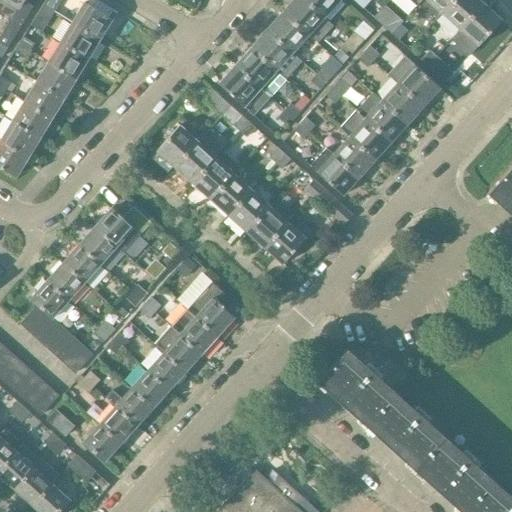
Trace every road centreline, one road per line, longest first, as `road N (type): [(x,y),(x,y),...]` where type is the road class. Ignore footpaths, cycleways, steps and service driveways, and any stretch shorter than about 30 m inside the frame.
road 1 (residential): [(0,204),(31,223),(55,209),(205,40)]
road 2 (residential): [(254,367),(421,181)]
road 3 (residential): [(412,511),(254,367)]
road 4 (residential): [(124,511),(254,367)]
road 5 (residential): [(421,181),(511,79)]
